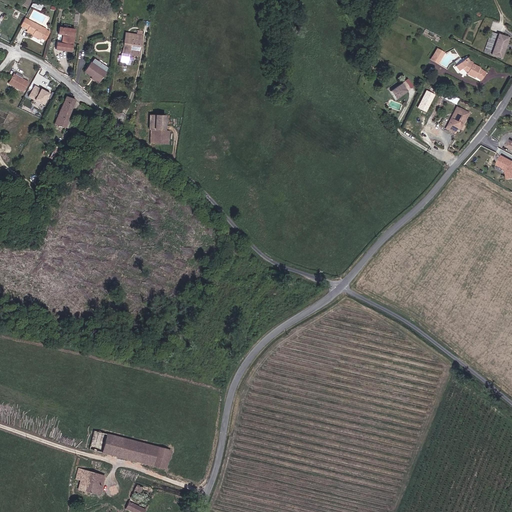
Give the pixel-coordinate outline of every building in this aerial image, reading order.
[(47,29),(25,19),(21,26),(34,34),(43,38),(47,29)] [(72,51),(75,30),(59,27),(58,34),(64,35),(63,43),(57,43),(56,49),(72,51)] [(491,29),(485,49),(503,55),(509,35),(491,29)] [(140,58),(143,37),(142,37),(142,33),(137,32),(137,36),(125,35),(122,55),(121,57),(119,57),(118,60),(121,60),(121,63),(128,65),(130,56),(140,58)] [(445,52),(437,48),(430,59),(438,64),(445,52)] [(461,63),(484,75),(485,75),(464,61),(461,63)] [(474,78),(479,82),(484,75),(461,63),(455,67),(458,72),(461,70),(467,73),(465,75),(473,80),(474,78)] [(92,64),(84,76),(92,80),(100,85),(105,76),(98,71),(100,68),(92,64)] [(30,84),(25,81),(27,79),(19,74),(18,77),(17,76),(11,85),(25,93),(30,84)] [(405,82),(402,84),(390,93),(395,99),(397,101),(411,90),(409,87),(405,82)] [(51,94),(35,85),(29,97),(45,105),(51,94)] [(436,95),(427,90),(418,107),(427,112),(436,95)] [(67,97),(55,128),(64,132),(76,100),(67,97)] [(469,115),(458,109),(456,113),(459,114),(453,127),(450,125),(448,130),(457,134),(459,130),(461,131),(469,115)] [(453,127),(459,114),(456,113),(450,125),(453,127)] [(151,143),(164,144),(165,130),(166,115),(150,114),(151,143)] [(51,157),(57,160),(62,149),(51,144),(49,149),(54,151),(51,157)] [(511,165),(511,163),(500,157),(495,165),(504,170),(506,180),(511,179),(511,165)] [(172,450),(96,430),(91,449),(103,452),(105,444),(155,457),(152,465),(167,469),(172,450)] [(155,457),(105,444),(103,452),(152,465),(155,457)] [(101,494),(105,475),(79,468),(76,479),(81,480),(79,489),(101,494)] [(146,511),(155,493),(138,484),(126,509),(133,511),(146,511)]
